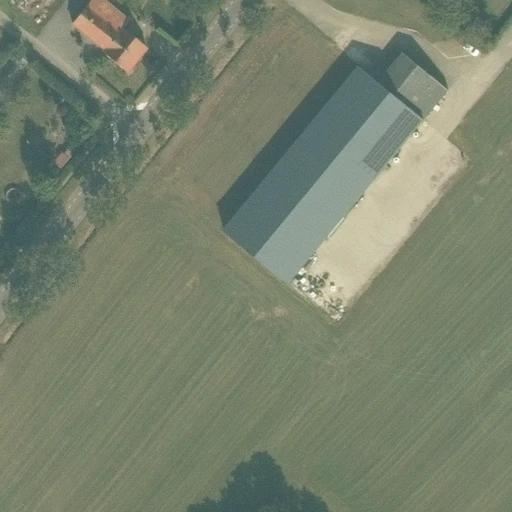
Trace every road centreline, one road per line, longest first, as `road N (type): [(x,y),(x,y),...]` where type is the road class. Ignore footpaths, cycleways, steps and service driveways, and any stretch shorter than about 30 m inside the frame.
road 1 (tertiary): [(0,309),(127,140)]
road 2 (tertiary): [(127,140),(241,0)]
road 3 (residential): [(127,140),(0,36)]
